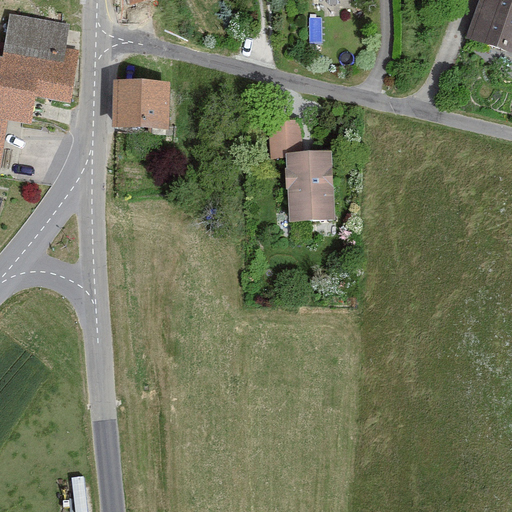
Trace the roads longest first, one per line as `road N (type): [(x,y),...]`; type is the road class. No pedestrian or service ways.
road 1 (residential): [(98,40),(164,48),(511,131)]
road 2 (tertiary): [(114,511),(96,298)]
road 3 (tertiary): [(0,279),(92,145)]
road 4 (tertiary): [(96,298),(92,145)]
